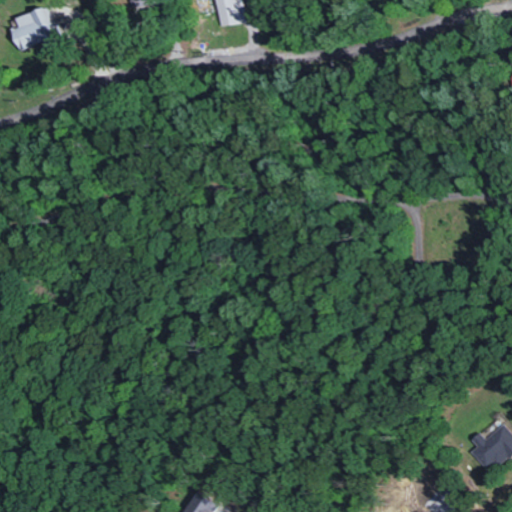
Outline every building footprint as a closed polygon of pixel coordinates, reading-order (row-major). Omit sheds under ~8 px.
[(138,0),(142,9),(168,2),(167,0),(138,0)] [(244,25),(242,0),(221,0),(222,25),(244,25)] [(22,17),(26,28),(15,32),(21,51),(50,43),(51,46),(67,41),(56,7),(22,17)] [(511,457),(511,428),(507,423),(489,438),(483,431),(476,437),(501,467),(511,457)] [(217,511),(223,504),(203,491),(188,511),(217,511)]
